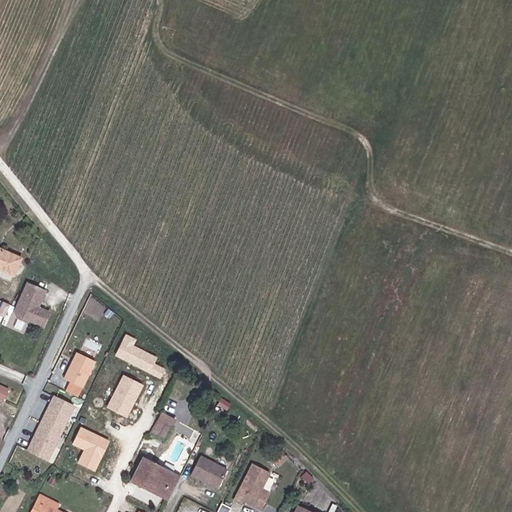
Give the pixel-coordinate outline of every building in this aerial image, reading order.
[(0,248),(0,268),(19,277),(27,261),(0,248)] [(55,290),(38,282),(25,310),(27,316),(36,320),(39,319),(52,325),(59,311),(47,306),(55,290)] [(125,335),(115,356),(161,379),(166,369),(155,364),(158,357),(134,346),(137,341),(125,335)] [(96,362),(77,353),(64,378),(70,381),(65,391),(78,398),(96,362)] [(145,386),(123,375),(107,408),(128,418),(145,386)] [(0,384),(0,388),(9,392),(10,389),(0,384)] [(9,392),(0,388),(0,400),(4,402),(9,392)] [(52,458),(77,404),(57,395),(32,449),(52,458)] [(161,440),(168,426),(161,422),(154,436),(161,440)] [(175,430),(168,426),(161,440),(168,444),(175,430)] [(110,442),(81,427),(72,444),(83,450),(77,462),(95,471),(110,442)] [(275,462),(280,467),(289,458),(284,453),(275,462)] [(204,457),(195,475),(222,488),(231,470),(204,457)] [(134,482),(143,486),(144,483),(167,494),(177,475),(161,467),(156,464),(146,459),(134,482)] [(273,473),(256,465),(239,500),(246,504),(247,501),(253,504),(255,502),(266,507),(273,493),(266,489),(273,473)] [(184,479),(177,475),(167,494),(144,483),(143,486),(172,501),(184,479)] [(62,511),(59,511),(62,505),(42,496),(34,511),(62,511)] [(222,502),(217,511),(236,511),(238,509),(222,502)] [(255,502),(253,504),(264,510),(266,507),(255,502)]
